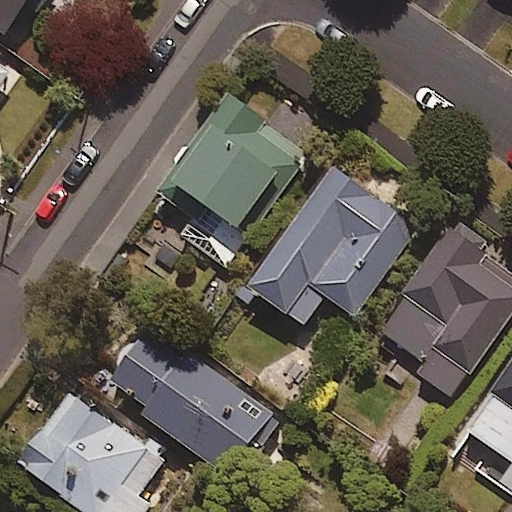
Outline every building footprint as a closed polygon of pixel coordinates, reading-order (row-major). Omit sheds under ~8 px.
[(33,0),(0,0),(0,24),(9,32),(33,0)] [(0,90),(12,74),(0,65),(0,90)] [(160,191),(195,217),(180,237),(226,271),(317,150),(237,89),(160,191)] [(423,228),(356,180),(312,240),(297,229),(254,287),(308,326),(329,297),(358,317),(423,228)] [(495,247),(460,224),(386,335),(428,362),(420,374),(456,398),(511,314),(511,283),(483,265),(495,247)] [(243,291),(212,266),(185,301),(216,326),(243,291)] [(274,415),(144,322),(101,382),(231,475),(274,415)] [(511,369),(455,454),(511,492),(511,369)] [(167,458),(75,393),(24,465),(89,511),(146,511),(151,506),(139,497),(167,458)]
